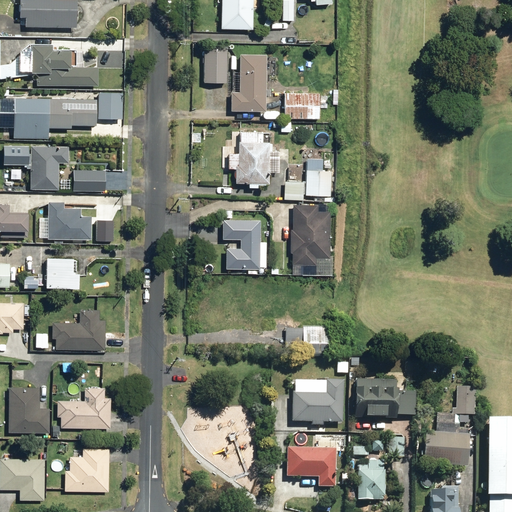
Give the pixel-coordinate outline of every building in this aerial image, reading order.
[(22,26),(72,28),(73,0),(15,0),(15,17),(22,17),(22,26)] [(250,0),(216,0),(216,2),(218,2),(218,28),(250,29),(250,0)] [(281,19),(291,20),(291,0),(275,0),(275,2),(274,2),(274,12),(274,13),(281,14),(281,19)] [(87,37),(62,36),(62,44),(87,45),(87,37)] [(34,85),(95,86),(95,67),(65,67),(65,49),(48,49),(49,43),(24,43),(18,49),(18,53),(7,63),(0,64),(0,77),(34,74),(34,85)] [(201,82),(224,83),(224,49),(202,49),(201,82)] [(228,111),(263,111),(263,54),(236,54),(236,92),(228,92),(228,111)] [(282,118),(317,118),(317,93),(275,93),(275,112),(282,112),(282,118)] [(46,137),(46,128),(68,128),(68,125),(93,126),(93,99),(43,98),(12,97),(11,136),(46,137)] [(112,99),(103,99),(103,119),(112,119),(112,99)] [(245,188),(254,188),(254,185),(262,185),(262,184),(265,184),(265,172),(276,172),(276,151),(269,151),(269,143),(266,143),(266,142),(260,142),(260,131),(236,131),(236,142),(235,142),(235,153),(226,153),(225,169),(235,169),(234,183),(245,183),(245,188)] [(27,189),(55,189),(55,163),(65,163),(66,146),(28,146),(27,189)] [(311,201),(332,202),(333,198),(323,197),(323,196),(328,196),(329,171),(320,171),(320,161),(305,160),(303,195),(311,195),(311,201)] [(70,189),(97,190),(97,175),(70,174),(70,189)] [(0,176),(0,186),(11,186),(11,176),(0,176)] [(283,199),(300,200),(301,181),(284,181),(283,199)] [(36,237),(88,239),(89,216),(77,216),(78,208),(60,207),(61,202),(45,202),(45,218),(36,217),(36,237)] [(0,228),(1,228),(1,235),(25,235),(25,214),(5,214),(6,205),(0,204),(0,228)] [(328,257),(328,211),(316,212),(316,204),(291,204),(291,229),(289,229),(289,252),(291,252),(291,265),(314,265),(314,257),(328,257)] [(223,269),(256,269),(257,267),(263,267),(263,242),(257,242),(258,220),(220,220),(219,237),(237,238),(237,249),(223,249),(223,269)] [(42,288),(75,289),(75,273),(74,273),(74,260),(69,260),(69,258),(43,257),(43,274),(39,274),(38,279),(42,279),(42,288)] [(0,287),(18,288),(19,266),(7,266),(7,264),(0,263),(0,287)] [(287,269),(273,267),(272,273),(267,272),(267,279),(286,281),(287,269)] [(230,330),(252,331),(251,335),(268,335),(268,341),(280,342),(280,323),(282,298),(282,288),(261,287),(261,293),(231,292),(230,330)] [(0,331),(11,332),(11,328),(20,328),(21,303),(0,302),(0,331)] [(53,350),(102,350),(103,319),(97,319),(97,310),(76,310),(76,323),(50,322),(49,338),(53,339),(53,350)] [(298,353),(326,353),(326,326),(300,326),(300,328),(289,327),(289,326),(285,326),(285,328),(283,328),(283,345),(298,346),(298,353)] [(33,347),(45,348),(46,333),(34,333),(33,347)] [(294,391),(293,420),(344,421),(345,379),(328,379),(328,392),(294,391)] [(373,422),(379,422),(379,419),(394,419),(394,416),(413,416),(413,393),(393,393),(393,381),(350,381),(350,419),(373,419),(373,422)] [(5,432),(47,433),(47,408),(37,408),(37,388),(6,387),(5,432)] [(58,428),(108,428),(108,398),(102,398),(102,388),(82,388),(82,401),(54,400),(54,417),(58,417),(58,428)] [(437,423),(451,424),(451,415),(472,416),(473,388),(454,388),(454,409),(450,409),(450,415),(437,415),(437,423)] [(486,511),(511,511),(511,420),(483,420),(482,497),(486,497),(486,511)] [(420,465),(465,468),(466,435),(422,433),(420,465)] [(386,457),(402,458),(402,439),(387,438),(386,457)] [(364,447),(352,447),(352,456),(367,456),(367,451),(364,451),(364,447)] [(62,491),(106,492),(106,449),(80,449),(80,457),(67,457),(67,471),(62,470),(62,491)] [(317,487),(332,488),(333,450),(284,449),(284,477),(317,478),(317,487)] [(17,500),(41,500),(42,459),(0,458),(0,489),(17,490),(17,500)] [(355,501),(380,501),(381,498),(382,498),(382,472),(375,472),(375,462),(365,462),(365,466),(355,466),(355,501)] [(426,492),(425,511),(455,511),(456,511),(455,511),(455,488),(439,488),(439,492),(426,492)]
